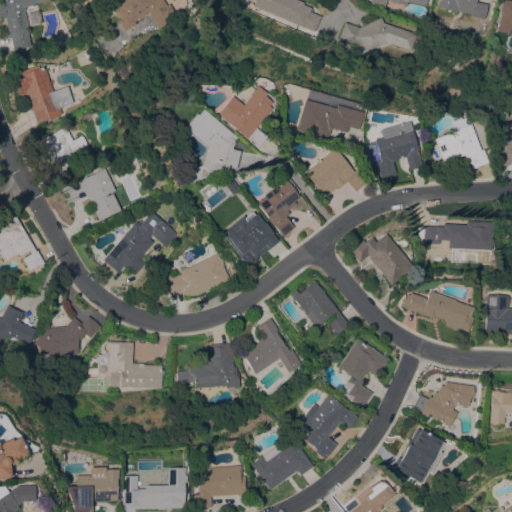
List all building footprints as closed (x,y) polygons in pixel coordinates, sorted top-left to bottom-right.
[(39,0),(21,6),(27,27),(26,27),(29,46),(12,49),(10,37),(8,38),(4,17),(1,18),(0,13),(0,0),(39,0)] [(131,21),(133,24),(121,30),(109,10),(113,8),(110,3),(116,0),(160,0),(163,5),(166,3),(174,17),(154,28),(145,12),(131,21)] [(252,5),(253,0),(297,0),(302,2),(301,4),(310,7),(308,11),(320,15),(313,31),(252,5)] [(436,6),(437,0),(475,0),(475,1),(487,4),(483,19),(470,16),(470,14),(436,6)] [(510,0),(511,0),(511,29),(509,29),(508,33),(496,30),(500,11),(499,11),(501,0),(510,0)] [(28,25),(25,12),(37,9),(40,22),(28,25)] [(416,34),(410,50),(386,41),(370,49),(339,38),(344,22),(358,26),(358,27),(377,18),(380,21),(416,34)] [(368,56),(357,52),(359,46),(370,50),(368,56)] [(51,91),(66,85),(72,103),(59,107),(61,113),(35,122),(31,110),(29,111),(23,93),(17,95),(10,74),(37,65),(37,67),(40,66),(41,69),(44,68),(51,91)] [(221,120),(220,122),(216,118),(217,117),(212,113),(226,96),(237,105),(245,95),(242,93),(245,90),(246,91),(251,85),(260,93),(258,95),(267,102),(264,106),(266,108),(251,127),(262,136),(253,147),(221,120)] [(344,111),(345,108),(360,112),(355,129),(345,126),(343,132),(327,127),(324,138),(292,129),(300,99),(344,111)] [(231,168),(217,171),(217,170),(206,172),(207,176),(190,179),(188,167),(197,165),(202,146),(179,127),(190,113),(192,115),(197,108),(231,136),(228,139),(229,141),(228,143),(228,145),(226,146),(228,148),(228,149),(235,151),(231,168)] [(407,120),(420,166),(407,170),(403,156),(390,160),(394,173),(383,177),(372,139),(379,137),(377,129),(407,120)] [(511,130),(511,162),(509,163),(509,164),(498,165),(494,123),(511,122),(511,130)] [(468,124),(478,149),(481,148),(486,162),(471,168),(467,158),(464,159),(462,154),(442,162),(433,138),(468,124)] [(63,126),(71,140),(80,135),(81,136),(82,136),(85,144),(87,149),(73,156),(79,167),(58,178),(46,156),(49,154),(48,152),(42,156),(34,142),(63,126)] [(324,198),(302,171),(331,146),(351,171),(354,169),(364,181),(352,192),(343,181),(324,198)] [(114,190),(111,191),(120,210),(98,221),(85,194),(67,203),(59,189),(102,167),(114,190)] [(262,196),(261,195),(272,186),(274,188),(285,181),(295,194),(296,194),(298,196),(292,201),(294,203),(285,210),(287,213),(283,216),(292,227),(281,236),(272,225),(271,225),(265,218),(265,217),(254,202),(262,196)] [(234,251),(235,251),(220,232),(253,208),(277,240),(278,241),(265,250),(265,249),(262,246),(255,251),(258,254),(245,265),(234,251)] [(134,221),(139,224),(150,211),(176,233),(165,246),(151,234),(148,238),(152,241),(140,256),(145,260),(133,275),(122,265),(116,272),(102,259),(134,221)] [(35,250),(36,249),(43,262),(38,265),(38,264),(29,270),(22,258),(30,253),(28,250),(19,255),(17,252),(3,260),(0,255),(0,223),(14,215),(35,250)] [(448,249),(447,262),(432,262),(433,247),(428,246),(422,249),(417,249),(418,225),(441,226),(441,223),(464,224),(464,220),(491,221),(490,250),(448,249)] [(511,247),(503,245),(506,234),(509,234),(510,231),(511,229),(511,247)] [(410,265),(398,276),(398,277),(390,284),(367,258),(368,257),(366,254),(358,262),(347,249),(358,240),(359,241),(361,239),(363,242),(370,237),(374,242),(384,233),(410,265)] [(216,253),(228,278),(196,294),(181,295),(181,293),(164,294),(163,275),(179,274),(179,268),(186,267),(216,253)] [(347,324),(336,333),(324,318),(314,326),(288,293),(294,289),(297,293),(313,280),(347,324)] [(453,300),(472,307),(469,315),(472,316),(467,331),(455,327),(454,329),(444,326),(445,322),(442,321),(443,319),(433,315),(433,316),(432,315),(431,318),(399,306),(403,297),(404,298),(406,294),(408,295),(408,292),(425,298),(428,291),(453,300)] [(511,333),(482,332),(484,294),(504,295),(504,297),(506,297),(506,304),(504,304),(504,307),(511,307),(511,333)] [(0,317),(6,304),(22,312),(18,321),(34,329),(26,347),(5,338),(0,338),(0,317)] [(72,316),(80,323),(87,315),(99,326),(89,337),(85,333),(77,342),(78,353),(50,355),(50,354),(47,355),(47,353),(39,354),(39,353),(30,346),(41,333),(41,327),(64,326),(72,316)] [(255,374),(244,357),(243,358),(240,354),(264,337),(257,326),(269,318),(276,328),(275,329),(276,332),(285,346),(288,350),(290,348),(300,364),(287,372),(278,358),(255,374)] [(355,339),(359,341),(360,340),(386,358),(375,376),(368,371),(365,375),(363,374),(360,379),(362,381),(359,385),(371,393),(362,407),(351,400),(350,401),(337,394),(349,375),(336,367),(355,339)] [(131,342),(130,362),(143,363),(143,364),(161,365),(160,388),(110,386),(110,377),(105,377),(105,374),(96,373),(96,374),(87,374),(87,367),(96,367),(96,362),(93,362),(94,356),(96,356),(96,354),(106,354),(106,341),(131,342)] [(194,388),(193,381),(176,382),(175,371),(188,370),(187,362),(210,360),(209,344),(226,343),(226,344),(228,344),(228,347),(229,347),(230,351),(231,351),(232,363),(233,366),(235,366),(236,372),(237,372),(239,386),(225,387),(225,385),(194,388)] [(435,419),(434,420),(426,416),(426,417),(420,413),(421,411),(412,406),(418,394),(426,398),(427,396),(430,397),(433,391),(435,392),(439,384),(442,386),(443,381),(472,385),(471,397),(468,397),(467,406),(453,404),(451,409),(456,411),(448,426),(435,419)] [(511,417),(503,417),(502,423),(497,423),(497,424),(490,424),(490,422),(488,422),(488,410),(489,410),(490,395),(488,395),(489,390),(509,391),(509,393),(511,393),(511,417)] [(356,416),(347,428),(338,422),(326,437),(335,444),(324,459),(314,451),(316,448),(303,438),(308,431),(297,423),(304,414),(303,414),(312,403),(317,407),(327,394),(356,416)] [(432,456),(439,460),(434,471),(426,467),(420,478),(407,471),(405,474),(391,466),(397,455),(399,456),(415,427),(440,441),(432,456)] [(269,489),(250,463),(288,435),(311,466),(299,475),(295,470),(269,489)] [(0,440),(6,438),(7,439),(15,436),(24,454),(14,460),(14,461),(5,465),(6,476),(5,476),(5,477),(0,477),(0,440)] [(209,496),(210,507),(192,508),(191,494),(197,493),(196,483),(199,483),(197,468),(238,465),(239,476),(243,476),(244,493),(209,496)] [(182,481),(181,481),(182,501),(183,501),(183,508),(153,508),(153,505),(139,506),(139,508),(120,509),(119,490),(138,489),(138,488),(143,488),(143,480),(164,480),(164,467),(182,467),(182,481)] [(101,475),(101,469),(115,469),(115,479),(114,479),(114,501),(90,501),(90,511),(71,511),(70,507),(72,507),(63,486),(74,486),(73,476),(101,475)] [(347,511),(364,498),(362,496),(368,491),(366,488),(373,482),(377,480),(382,480),(384,483),(385,482),(394,493),(381,504),(376,511),(347,511)] [(0,511),(0,485),(3,490),(5,491),(13,486),(31,485),(31,501),(19,501),(13,505),(16,508),(9,511),(0,511)] [(511,511),(478,511),(484,508),(487,511),(493,507),(497,511),(511,500),(511,511)]
